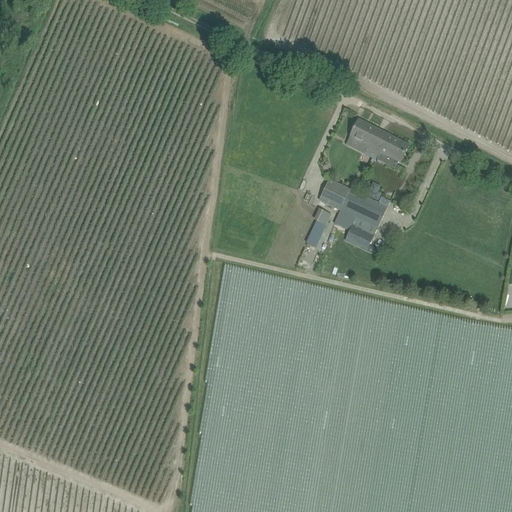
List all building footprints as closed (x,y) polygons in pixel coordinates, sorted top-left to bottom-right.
[(354,130),(351,137),(369,146),(365,154),(372,158),(383,133),(359,121),(354,130)] [(383,133),(372,158),(375,159),(377,160),(378,158),(379,158),(382,153),(398,161),(401,162),(404,156),(409,146),(383,133)] [(320,202),(319,204),(324,207),(326,204),(340,211),(351,190),(351,189),(330,179),(319,201),(320,202)] [(369,187),(365,195),(378,202),(382,193),(379,192),(370,188),(369,187)] [(340,211),(335,222),(341,225),(351,230),(350,232),(346,241),(367,252),(370,245),(375,236),(378,229),(388,208),(378,204),(351,190),(340,211)] [(320,210),(315,220),(327,226),(332,216),(320,210)] [(314,227),(314,229),(307,243),(316,248),(324,232),(314,227)]
